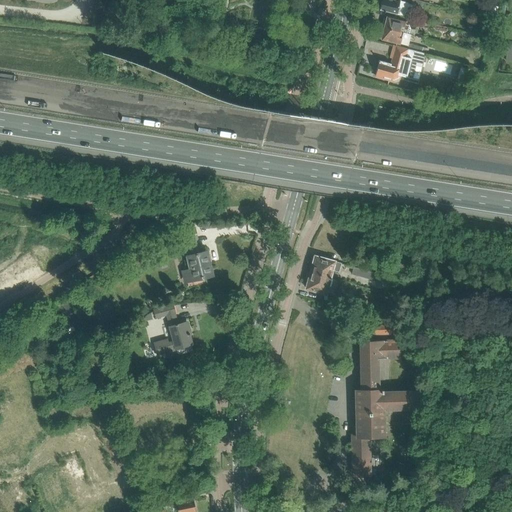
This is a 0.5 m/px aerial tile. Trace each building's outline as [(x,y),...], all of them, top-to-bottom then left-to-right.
[(407,2),(397,0),(381,0),(381,2),(380,3),(379,7),(380,8),(380,10),(407,17),(409,8),(406,8),(407,3),(407,2)] [(499,7),(498,7),(488,4),(484,17),(494,20),(495,20),(499,7)] [(406,21),(387,17),(387,19),(385,18),(383,27),(382,27),(409,34),(410,28),(409,25),(405,24),(406,21)] [(383,28),(380,37),(382,37),(382,39),(400,44),(408,46),(411,35),(409,34),(382,27),(383,28)] [(394,82),(396,82),(399,81),(400,79),(410,82),(416,60),(420,61),(422,52),(396,45),(391,64),(379,61),(375,75),(385,78),(385,79),(394,82)] [(470,76),(477,78),(479,68),(473,66),(470,76)] [(194,279),(212,275),(207,251),(206,248),(197,250),(194,238),(197,238),(195,229),(182,232),(194,279)] [(315,256),(311,272),(330,277),(330,275),(334,276),(335,270),(339,271),(341,263),(315,256)] [(355,266),(353,273),(379,281),(381,274),(355,266)] [(335,294),(338,280),(330,277),(311,272),(306,288),(326,293),(328,293),(327,300),(337,301),(348,302),(348,297),(341,296),(341,295),(335,294)] [(164,308),(154,311),(156,317),(166,315),(167,314),(169,320),(175,342),(168,343),(167,340),(155,343),(158,355),(163,354),(163,355),(168,354),(178,351),(177,348),(192,344),(189,335),(191,335),(190,333),(188,325),(187,322),(178,324),(176,318),(175,312),(173,305),(164,308)] [(151,313),(143,319),(143,322),(153,319),(151,313)] [(370,325),(371,334),(404,333),(404,325),(370,325)] [(400,357),(399,340),(360,341),(362,389),(356,389),(357,434),(352,434),(353,476),(370,475),(369,437),(384,436),(384,409),(425,408),(425,391),(384,392),(383,388),(379,389),(378,357),(400,357)] [(157,511),(150,511),(196,511),(193,497),(184,499),(176,501),(176,503),(161,507),(161,510),(157,511)]
